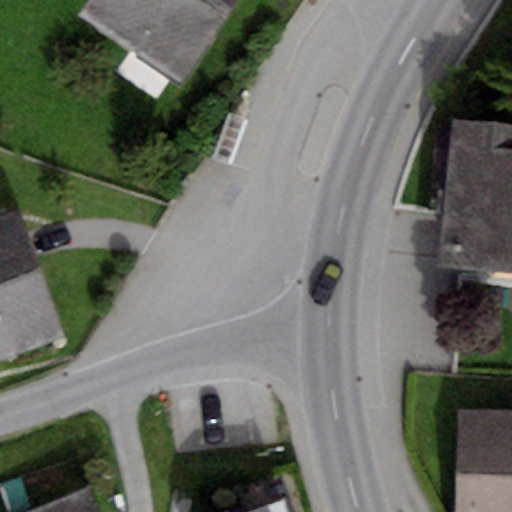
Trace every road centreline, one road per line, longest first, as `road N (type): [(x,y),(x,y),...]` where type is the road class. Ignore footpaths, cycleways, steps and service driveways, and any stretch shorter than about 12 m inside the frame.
road 1 (secondary): [(427,7),(357,151),(338,225),(326,332)]
road 2 (residential): [(0,420),(186,350),(326,332)]
road 3 (secondary): [(326,332),(337,440),(355,511)]
road 4 (unknown): [(112,378),(131,511)]
